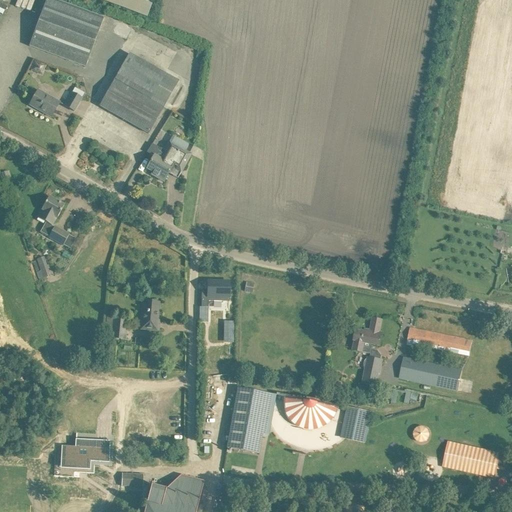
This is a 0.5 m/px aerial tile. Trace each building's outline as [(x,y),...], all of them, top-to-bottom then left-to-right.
[(106,21),(103,20),(103,18),(55,0),(45,0),(29,47),(85,68),(101,25),(104,27),(106,21)] [(33,0),(31,6),(41,10),(44,0),(33,0)] [(101,0),(148,14),(152,0),(150,0),(101,0)] [(178,81),(130,53),(99,106),(148,134),(178,81)] [(32,59),(29,71),(43,75),(46,63),(32,59)] [(74,93),(71,92),(64,106),(74,112),(82,98),(81,98),(84,93),(76,89),(74,93)] [(30,106),(51,118),(59,103),(38,91),(30,106)] [(172,137),(169,142),(185,151),(189,145),(172,137)] [(152,160),(147,169),(153,173),(152,175),(163,182),(166,177),(168,173),(169,172),(172,166),(181,171),(185,164),(190,154),(185,151),(169,142),(165,151),(164,153),(166,154),(162,161),(154,156),(154,157),(152,160)] [(49,197),(46,201),(44,206),(41,210),(37,218),(52,226),(64,206),(49,197)] [(48,238),(63,246),(69,235),(54,227),(48,238)] [(40,271),(36,272),(39,280),(42,278),(50,276),(44,257),(36,259),(40,271)] [(203,287),(203,301),(210,301),(210,295),(224,295),(224,307),(233,307),(233,291),(229,291),(229,276),(209,275),(209,287),(203,287)] [(244,292),(252,294),(254,284),(246,282),(244,292)] [(128,283),(127,290),(136,292),(137,284),(128,283)] [(159,303),(149,302),(141,301),(139,329),(159,331),(160,321),(158,321),(159,303)] [(106,337),(126,339),(129,317),(108,315),(106,337)] [(370,333),(356,330),(354,341),(355,341),(353,351),(371,354),(370,358),(368,358),(368,360),(367,360),(365,362),(364,364),(364,366),(365,368),(366,369),(363,384),(376,386),(378,373),(380,374),(382,361),(380,360),(381,356),(378,351),(371,350),(372,344),(380,346),(383,333),(379,333),(382,321),(373,319),(370,333)] [(469,356),(472,341),(410,328),(407,344),(469,356)] [(398,380),(457,392),(462,370),(402,358),(398,380)] [(258,454),(269,394),(237,389),(226,448),(258,454)] [(339,406),(284,395),(284,403),(286,411),(291,420),(298,426),(308,428),(319,428),(327,423),(335,416),(339,406)] [(373,413),(347,407),(340,438),(366,443),(373,413)] [(416,444),(421,445),(426,445),(429,442),(432,438),(432,433),(430,429),(427,426),(422,425),(418,425),(414,428),(412,432),(411,437),(413,441),(416,444)] [(500,453),(447,441),(442,467),(494,478),(500,453)] [(63,446),(63,460),(66,460),(75,461),(74,469),(74,473),(88,473),(88,469),(88,460),(107,461),(107,452),(95,451),(96,443),(79,442),(79,447),(75,447),(63,446)] [(405,480),(408,478),(410,475),(411,471),(410,467),(407,465),(403,463),(399,464),(396,465),(394,469),(393,473),(394,476),(397,479),(401,480),(405,480)] [(233,465),(232,470),(237,471),(237,473),(253,478),(255,471),(233,465)] [(143,473),(122,473),(121,487),(142,488),(143,473)] [(195,511),(203,483),(178,477),(165,490),(150,486),(143,511),(195,511)]
